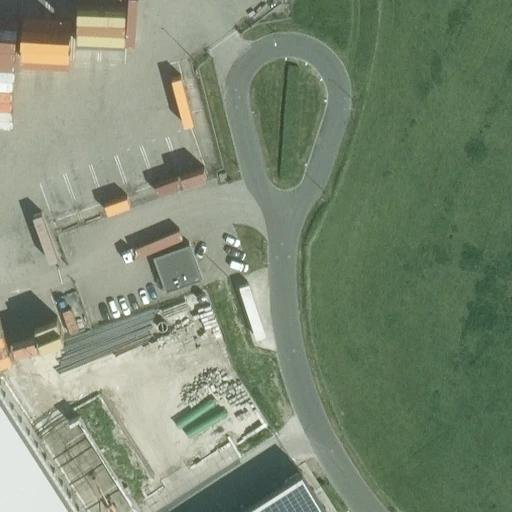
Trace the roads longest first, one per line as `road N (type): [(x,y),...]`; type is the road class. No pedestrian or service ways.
road 1 (unclassified): [(288,213),(313,194),(339,102),(331,74),(305,53),(253,58),(239,77),(233,98),(258,190)]
road 2 (unclassified): [(370,511),(309,424),(280,267),(288,213)]
